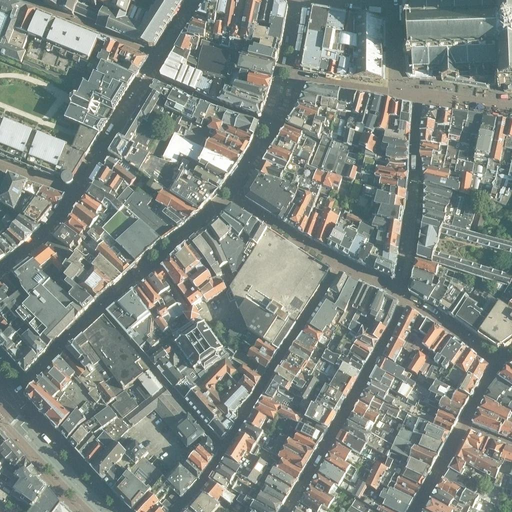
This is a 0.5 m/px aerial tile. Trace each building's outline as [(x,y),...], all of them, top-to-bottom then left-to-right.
[(23,52),(38,12),(2,0),(0,0),(0,56),(21,65),(26,53),(23,52)] [(45,0),(44,3),(61,10),(64,0),(45,0)] [(64,0),(61,10),(73,16),(74,12),(79,0),(64,0)] [(105,5),(93,0),(79,0),(74,12),(96,21),(96,20),(98,21),(105,5)] [(155,47),(185,0),(160,0),(155,9),(152,8),(150,13),(135,7),(137,4),(132,2),(127,16),(110,8),(110,7),(105,5),(98,21),(100,21),(98,25),(102,27),(101,27),(149,48),(155,47)] [(112,0),(110,7),(110,8),(127,16),(132,2),(132,0),(112,0)] [(206,6),(209,7),(207,19),(207,24),(205,33),(206,33),(205,40),(213,41),(214,36),(218,7),(219,7),(220,0),(208,0),(208,1),(205,5),(206,6)] [(220,0),(219,7),(218,7),(214,36),(216,36),(220,37),(223,38),(228,0),(220,0)] [(248,0),(228,0),(223,38),(222,47),(229,49),(231,42),(240,43),(240,40),(248,0)] [(248,0),(240,40),(241,40),(239,51),(242,52),(243,52),(242,54),(245,54),(249,53),(253,49),(255,36),(257,31),(258,24),(263,2),(252,0),(248,0)] [(403,21),(402,21),(402,25),(406,25),(406,28),(409,30),(410,30),(410,35),(409,35),(407,38),(407,40),(409,41),(410,42),(410,46),(407,49),(407,50),(408,50),(408,51),(403,52),(403,56),(406,56),(408,56),(407,59),(411,58),(412,70),(410,71),(411,73),(413,73),(413,75),(415,75),(415,73),(424,73),(424,75),(428,75),(428,73),(433,73),(433,79),(439,78),(439,79),(441,79),(441,81),(445,81),(445,79),(456,79),(459,79),(467,80),(485,83),(484,81),(488,81),(488,86),(498,86),(498,89),(501,89),(501,86),(504,86),(504,92),(505,92),(505,94),(511,94),(511,92),(511,87),(511,86),(511,85),(511,0),(494,0),(483,0),(482,0),(480,0),(480,1),(468,1),(468,0),(466,0),(466,1),(454,2),(454,0),(452,1),(452,2),(441,3),(441,1),(439,1),(438,3),(427,3),(427,1),(424,2),(424,3),(412,3),(411,2),(410,2),(410,4),(409,5),(410,18),(406,18),(406,21),(403,21)] [(263,2),(258,24),(257,31),(271,34),(272,30),(270,29),(271,27),(271,21),(274,3),(271,3),(270,3),(264,2),(263,2)] [(274,3),(271,21),(283,24),(284,23),(286,23),(286,22),(287,16),(287,15),(288,9),(288,7),(288,6),(286,5),(274,3)] [(197,15),(197,16),(207,19),(209,7),(206,6),(205,5),(204,6),(204,5),(204,6),(203,8),(202,8),(203,8),(199,13),(199,14),(198,15),(197,15)] [(315,9),(312,9),(312,12),(301,69),(303,70),(319,73),(320,72),(322,61),(330,62),(338,64),(339,57),(342,40),(347,15),(345,15),(344,14),(343,15),(338,14),(338,13),(336,13),(336,14),(331,13),(331,12),(329,11),(329,12),(328,12),(327,12),(322,11),(323,11),(321,10),(321,11),(315,10),(315,9)] [(38,13),(35,22),(30,35),(34,37),(23,65),(28,66),(30,68),(34,69),(37,70),(41,72),(44,73),(45,74),(49,75),(53,77),(56,78),(57,78),(61,80),(65,82),(70,69),(84,75),(99,37),(63,22),(55,19),(38,13)] [(353,17),(347,15),(342,40),(350,41),(350,40),(353,37),(354,16),(353,17)] [(197,16),(194,21),(207,24),(207,19),(197,16)] [(381,20),(354,16),(353,37),(350,40),(350,41),(342,40),(339,57),(350,59),(349,78),(350,78),(351,78),(353,78),(353,79),(355,79),(358,79),(361,79),(362,79),(362,80),(373,81),(373,80),(376,80),(377,81),(378,81),(379,80),(379,81),(380,81),(380,53),(380,48),(381,20)] [(194,21),(189,28),(205,33),(207,24),(194,21)] [(271,21),(271,27),(270,29),(272,30),(271,34),(271,36),(270,36),(269,42),(282,45),(286,23),(284,23),(283,24),(271,21)] [(189,28),(184,35),(182,38),(195,41),(196,40),(200,41),(200,39),(205,40),(206,33),(205,33),(189,28)] [(20,71),(0,62),(0,153),(61,178),(73,148),(67,145),(70,137),(45,127),(69,68),(35,54),(43,33),(37,31),(20,71)] [(257,31),(255,36),(253,49),(256,50),(260,51),(278,56),(282,45),(269,42),(270,36),(271,36),(271,34),(257,31)] [(101,38),(97,47),(99,48),(100,48),(101,47),(101,46),(102,47),(104,48),(107,42),(108,40),(101,38)] [(182,38),(176,49),(184,54),(185,52),(188,53),(189,53),(190,53),(191,50),(193,47),(198,49),(200,41),(196,40),(195,41),(182,38)] [(98,61),(103,63),(103,62),(108,64),(110,60),(111,56),(117,44),(108,40),(107,42),(104,48),(102,52),(103,53),(102,56),(100,56),(98,61)] [(237,72),(241,57),(242,52),(239,51),(222,48),(202,42),(200,54),(196,53),(197,52),(191,50),(190,53),(191,54),(187,63),(186,69),(196,73),(230,85),(233,71),(237,72)] [(111,56),(110,60),(114,63),(117,64),(121,58),(127,60),(125,64),(140,71),(148,58),(125,48),(117,44),(111,56)] [(176,49),(172,56),(187,63),(191,54),(190,53),(189,53),(188,53),(185,52),(184,54),(176,49)] [(243,57),(276,65),(278,56),(260,51),(256,50),(255,51),(254,54),(251,53),(249,53),(248,53),(246,54),(245,55),(243,54),(242,56),(243,57)] [(164,69),(160,76),(162,79),(171,83),(196,93),(202,79),(203,76),(186,69),(187,63),(172,56),(164,69)] [(408,56),(406,56),(405,57),(406,72),(405,72),(409,79),(433,80),(433,79),(433,73),(428,73),(428,75),(424,75),(424,73),(415,73),(415,75),(413,75),(413,73),(411,73),(410,71),(412,70),(411,58),(407,59),(408,56)] [(272,81),(276,65),(243,57),(241,57),(237,72),(242,73),(272,81)] [(338,64),(335,77),(336,77),(348,78),(348,79),(348,78),(349,78),(350,59),(339,57),(338,64)] [(95,75),(127,89),(136,77),(121,70),(115,68),(108,64),(103,62),(103,63),(103,64),(91,59),(86,72),(94,75),(95,75)] [(320,72),(320,73),(327,75),(330,62),(322,61),(320,72)] [(330,62),(327,75),(335,77),(338,64),(330,62)] [(140,71),(125,64),(122,66),(121,70),(136,77),(140,71)] [(228,92),(232,93),(231,96),(265,106),(269,93),(239,85),(242,73),(237,72),(233,71),(230,85),(229,86),(228,92)] [(242,73),(239,85),(269,93),(272,81),(242,73)] [(78,94),(114,112),(127,89),(95,75),(94,75),(90,85),(83,82),(78,94)] [(202,79),(196,93),(202,96),(210,78),(209,78),(207,82),(202,79)] [(210,78),(202,96),(209,98),(216,81),(210,78)] [(485,83),(467,80),(467,85),(488,89),(488,86),(488,81),(484,81),(485,83)] [(216,81),(209,98),(219,103),(223,93),(224,89),(221,88),(222,84),(216,81)] [(155,83),(150,91),(162,97),(169,101),(173,91),(155,83)] [(223,93),(219,103),(259,118),(261,117),(265,106),(231,96),(232,93),(228,92),(229,86),(226,85),(224,89),(223,93)] [(307,90),(303,96),(318,100),(329,102),(328,110),(326,122),(327,122),(333,124),(334,120),(338,104),(340,92),(310,88),(310,89),(307,90)] [(121,139),(130,144),(147,152),(158,134),(160,131),(158,129),(163,122),(166,116),(162,114),(165,109),(169,101),(162,97),(150,91),(147,96),(148,96),(143,104),(143,103),(140,108),(136,115),(135,115),(135,116),(131,124),(128,128),(121,139)] [(182,96),(173,91),(169,101),(165,109),(174,113),(182,96)] [(338,104),(334,120),(346,123),(344,129),(346,130),(348,123),(352,114),(354,107),(357,94),(340,92),(338,104)] [(107,124),(114,112),(78,94),(77,96),(73,97),(73,96),(70,102),(71,102),(72,106),(71,107),(107,124)] [(357,94),(354,107),(352,114),(358,116),(356,121),(350,120),(350,121),(346,130),(349,131),(350,128),(356,129),(357,125),(360,116),(366,96),(357,94)] [(191,100),(182,96),(174,113),(181,116),(183,117),(191,100)] [(303,96),(299,105),(316,111),(316,110),(317,105),(322,106),(322,109),(328,110),(329,102),(318,100),(303,96)] [(360,116),(357,125),(366,127),(369,117),(370,113),(374,98),(366,96),(360,116)] [(374,98),(370,113),(376,115),(375,119),(378,121),(380,121),(381,116),(385,100),(374,98)] [(191,100),(183,117),(181,116),(179,120),(176,119),(170,131),(175,133),(178,135),(184,136),(187,130),(189,131),(192,122),(194,120),(201,104),(202,103),(191,99),(191,100)] [(378,121),(375,131),(386,132),(388,133),(390,118),(392,101),(385,100),(381,116),(380,121),(378,121)] [(392,101),(390,118),(388,133),(394,134),(395,129),(396,124),(400,124),(400,120),(402,104),(392,101)] [(201,104),(194,120),(192,124),(202,128),(205,122),(211,107),(210,107),(207,106),(206,107),(205,106),(205,105),(201,104)] [(400,120),(400,124),(400,125),(410,127),(412,106),(402,104),(400,120)] [(299,105),(294,114),(309,120),(315,122),(315,123),(323,126),(325,127),(327,122),(319,120),(318,120),(320,112),(316,110),(316,111),(299,105)] [(65,121),(81,127),(100,135),(107,124),(71,107),(65,121)] [(211,107),(205,122),(210,124),(212,120),(214,121),(254,137),(259,124),(239,118),(211,107)] [(424,108),(422,122),(436,124),(435,125),(438,126),(440,111),(424,108)] [(174,113),(165,109),(162,114),(166,116),(170,118),(165,129),(170,131),(176,119),(179,120),(181,116),(174,113)] [(440,111),(438,126),(438,127),(445,128),(450,129),(453,113),(440,111)] [(448,141),(449,142),(448,148),(447,153),(445,163),(457,165),(457,161),(461,145),(459,144),(462,133),(464,124),(467,124),(468,115),(453,113),(450,129),(448,141)] [(294,114),(291,120),(294,121),(306,126),(309,120),(294,114)] [(466,126),(464,135),(463,138),(461,145),(457,161),(473,165),(474,161),(479,138),(480,134),(483,118),(468,115),(467,124),(466,126)] [(375,119),(369,117),(366,127),(365,128),(363,134),(372,138),(375,131),(378,121),(375,119)] [(480,134),(479,138),(474,161),(473,165),(469,195),(480,199),(490,157),(498,120),(483,118),(480,134)] [(291,120),(287,126),(306,134),(311,136),(312,132),(305,129),(306,126),(294,121),(291,120)] [(490,157),(489,161),(480,199),(489,202),(493,188),(504,191),(506,181),(496,179),(500,164),(503,149),(508,122),(498,120),(490,157)] [(214,121),(209,130),(249,146),(254,137),(214,121)] [(323,126),(322,128),(331,132),(333,124),(327,122),(325,127),(323,126)] [(422,122),(421,132),(432,134),(434,134),(435,125),(436,124),(422,122)] [(511,123),(508,122),(503,149),(511,151),(511,123)] [(312,132),(311,136),(319,140),(322,128),(323,126),(315,123),(312,132)] [(192,124),(189,131),(244,156),(249,146),(209,130),(202,128),(192,124)] [(400,124),(396,124),(395,129),(399,130),(398,133),(409,135),(410,128),(410,127),(400,125),(400,124)] [(279,138),(297,146),(303,148),(302,153),(311,157),(316,144),(303,139),(305,136),(306,134),(287,126),(285,128),(284,130),(279,138)] [(54,140),(42,170),(47,172),(46,174),(55,178),(55,177),(61,179),(61,178),(63,178),(63,176),(66,177),(65,178),(64,179),(64,180),(64,182),(64,183),(65,185),(67,186),(70,185),(72,184),(73,182),(73,181),(72,179),(73,179),(87,156),(99,136),(100,135),(81,127),(79,134),(73,148),(54,140)] [(432,139),(431,144),(438,145),(438,146),(448,148),(449,142),(448,141),(450,129),(445,128),(444,132),(437,131),(436,140),(432,139)] [(191,140),(190,141),(205,150),(237,166),(244,156),(189,131),(187,130),(184,136),(191,140)] [(346,130),(343,145),(352,148),(352,147),(355,134),(355,132),(346,130)] [(384,140),(385,140),(395,142),(409,145),(410,136),(410,135),(409,135),(398,133),(398,134),(399,135),(398,137),(394,136),(394,134),(388,133),(386,132),(384,140)] [(421,132),(421,143),(431,144),(432,139),(432,134),(421,132)] [(176,165),(181,154),(202,164),(202,163),(229,178),(237,166),(205,150),(190,141),(191,140),(184,136),(178,135),(175,133),(162,161),(176,165)] [(355,134),(352,147),(358,148),(359,145),(362,136),(355,134)] [(372,138),(363,134),(360,145),(367,148),(366,152),(375,156),(378,149),(380,142),(378,141),(372,138)] [(323,136),(321,141),(311,165),(322,169),(333,140),(330,139),(323,136)] [(277,142),(273,147),(293,156),(293,157),(308,163),(311,157),(302,153),(295,150),(297,146),(279,138),(277,142)] [(409,156),(409,145),(395,142),(385,140),(384,140),(379,138),(378,141),(380,142),(378,149),(383,152),(393,154),(409,156)] [(138,149),(121,139),(120,141),(112,154),(126,162),(134,150),(137,151),(138,149)] [(333,140),(322,169),(330,172),(332,172),(341,144),(341,142),(333,140)] [(421,143),(421,150),(433,152),(439,154),(439,151),(447,153),(448,148),(438,146),(438,145),(431,144),(421,143)] [(352,148),(343,145),(341,144),(332,172),(336,173),(336,174),(339,175),(345,178),(350,166),(344,163),(349,150),(351,150),(352,148)] [(273,147),(268,155),(305,171),(306,167),(307,167),(308,163),(293,157),(293,156),(273,147)] [(129,164),(140,172),(142,174),(150,180),(152,182),(164,191),(171,195),(185,171),(176,165),(162,161),(153,158),(149,156),(138,149),(137,151),(134,150),(126,162),(129,164)] [(395,163),(409,163),(409,156),(393,154),(383,152),(378,149),(375,156),(392,162),(395,163)] [(511,161),(511,151),(503,149),(500,164),(496,179),(506,181),(504,191),(511,193),(511,178),(509,178),(511,161)] [(433,152),(421,150),(420,157),(421,159),(422,160),(432,161),(432,165),(444,168),(445,163),(447,153),(439,151),(439,154),(433,152)] [(377,168),(386,170),(394,172),(408,172),(409,163),(395,163),(392,162),(375,156),(366,152),(363,151),(362,156),(366,157),(376,160),(375,162),(379,163),(377,168)] [(186,173),(194,178),(202,182),(219,192),(225,184),(199,170),(200,168),(202,164),(181,154),(176,165),(187,172),(186,173)] [(268,155),(263,163),(284,172),(313,183),(317,172),(306,167),(305,171),(268,155)] [(111,156),(104,169),(112,174),(116,177),(122,181),(130,188),(137,180),(121,168),(123,165),(120,163),(120,162),(111,156)] [(361,174),(364,175),(372,177),(375,178),(377,169),(374,168),(375,162),(376,160),(366,157),(365,157),(363,167),(358,166),(357,168),(358,169),(357,173),(361,174)] [(432,161),(422,160),(423,168),(443,171),(455,173),(457,165),(445,163),(444,168),(432,165),(432,161)] [(457,161),(455,173),(462,174),(461,180),(459,193),(469,195),(473,165),(457,161)] [(202,164),(200,168),(199,170),(225,184),(229,178),(202,163),(202,164)] [(263,163),(257,174),(266,178),(275,181),(286,185),(308,194),(308,195),(317,199),(319,192),(329,196),(331,191),(313,183),(284,172),(263,163)] [(350,166),(345,178),(354,181),(357,173),(358,169),(350,166)] [(375,178),(388,180),(398,182),(407,183),(408,174),(408,172),(394,172),(386,170),(377,168),(377,169),(375,178)] [(462,174),(455,173),(443,171),(423,168),(424,177),(448,182),(455,183),(456,180),(449,179),(450,176),(455,177),(454,180),(456,180),(461,180),(462,174)] [(104,169),(96,181),(105,186),(108,189),(113,192),(116,194),(121,187),(123,189),(123,191),(125,193),(130,188),(122,181),(116,177),(112,174),(104,169)] [(185,171),(171,195),(200,213),(219,192),(202,182),(194,178),(186,173),(187,172),(185,171)] [(328,175),(317,172),(313,183),(324,187),(328,175)] [(257,174),(246,192),(247,200),(283,223),(292,207),(295,202),(299,192),(286,187),(286,185),(275,181),(274,183),(265,180),(266,178),(257,174)] [(0,202),(11,210),(18,213),(23,205),(21,203),(26,194),(23,192),(27,184),(28,182),(20,179),(16,177),(16,178),(9,175),(8,176),(6,180),(0,193),(0,202)] [(343,180),(328,175),(324,187),(333,191),(334,189),(339,191),(343,180)] [(374,185),(374,186),(380,188),(398,191),(407,192),(407,183),(398,182),(388,180),(375,178),(372,177),(364,175),(363,179),(375,182),(374,185)] [(448,182),(424,177),(424,184),(430,186),(459,193),(461,180),(456,180),(455,183),(448,182)] [(96,182),(92,188),(109,198),(110,198),(113,192),(108,189),(105,186),(96,181),(96,182)] [(363,183),(356,181),(351,198),(357,200),(363,183)] [(26,194),(34,198),(36,199),(53,208),(55,210),(64,195),(28,182),(23,192),(26,194)] [(149,187),(161,196),(156,203),(168,210),(169,209),(189,222),(200,213),(171,195),(164,191),(152,182),(149,187)] [(378,195),(382,196),(392,199),(395,199),(395,200),(405,201),(406,192),(407,192),(398,191),(380,188),(374,186),(374,185),(366,182),(365,188),(363,196),(372,198),(377,200),(378,195)] [(133,186),(129,189),(135,195),(139,191),(133,186)] [(453,194),(424,186),(424,189),(425,189),(425,199),(424,199),(424,202),(447,208),(445,215),(472,223),(478,201),(453,194)] [(87,196),(86,196),(103,208),(106,202),(113,207),(120,214),(120,215),(125,210),(117,203),(116,202),(110,198),(109,198),(92,188),(87,196)] [(493,188),(489,202),(506,209),(511,196),(511,193),(504,191),(493,188)] [(117,203),(125,210),(130,214),(130,213),(141,223),(162,242),(175,232),(158,218),(158,217),(148,208),(153,202),(148,198),(147,198),(139,191),(135,195),(135,194),(129,189),(121,198),(116,194),(113,192),(110,198),(116,202),(117,203)] [(292,207),(283,223),(289,227),(291,224),(291,223),(298,211),(299,211),(299,210),(300,207),(301,205),(305,195),(299,192),(295,202),(292,207)] [(45,218),(53,208),(34,198),(26,194),(21,203),(23,205),(18,213),(21,215),(28,205),(45,218)] [(291,224),(289,227),(297,231),(298,228),(299,228),(308,210),(313,198),(306,195),(302,205),(301,205),(300,207),(304,209),(302,213),(299,211),(298,211),(291,223),(291,224)] [(375,208),(376,206),(379,207),(379,206),(389,210),(390,209),(404,210),(405,201),(395,200),(395,199),(392,199),(382,196),(378,195),(377,200),(372,198),(370,206),(375,208)] [(80,206),(99,220),(99,219),(99,220),(103,222),(107,217),(100,213),(103,208),(86,196),(86,197),(81,205),(80,204),(79,205),(80,206)] [(320,199),(316,209),(323,212),(327,200),(321,198),(320,199)] [(321,218),(314,240),(328,248),(331,240),(334,234),(339,218),(346,221),(348,212),(341,211),(340,214),(332,210),(335,202),(328,199),(323,212),(320,218),(321,218)] [(148,208),(158,217),(158,218),(175,232),(189,222),(169,209),(168,210),(156,203),(153,201),(153,202),(148,208)] [(424,202),(424,209),(445,215),(447,208),(424,202)] [(479,202),(471,228),(481,231),(489,205),(479,202)] [(38,226),(45,218),(28,205),(21,215),(38,226)] [(72,215),(72,216),(88,229),(92,233),(100,240),(106,234),(103,232),(99,227),(102,223),(99,220),(80,206),(76,211),(72,215)] [(372,216),(375,217),(375,218),(376,218),(388,222),(387,223),(401,225),(404,211),(404,210),(390,209),(389,210),(379,206),(379,207),(376,206),(375,208),(372,216)] [(246,216),(232,207),(219,220),(232,234),(240,241),(247,248),(251,240),(243,234),(246,230),(240,226),(246,216)] [(424,210),(423,220),(443,225),(469,232),(472,223),(445,215),(424,209),(424,210)] [(7,216),(16,223),(32,236),(40,228),(38,226),(21,215),(18,213),(11,210),(7,216)] [(120,214),(103,232),(106,234),(117,245),(129,234),(141,223),(130,213),(130,214),(125,210),(120,215),(120,214)] [(298,228),(297,231),(304,236),(307,228),(312,215),(313,212),(308,210),(299,228),(298,228)] [(348,214),(346,221),(353,224),(353,226),(359,229),(361,224),(362,224),(363,221),(348,214)] [(307,228),(304,236),(314,240),(321,218),(320,218),(312,215),(307,228)] [(10,230),(11,231),(24,243),(32,236),(16,223),(7,216),(2,222),(0,221),(0,232),(7,227),(10,230)] [(67,223),(64,226),(80,238),(84,242),(85,242),(92,233),(88,229),(72,216),(67,223)] [(253,220),(246,216),(240,226),(246,230),(253,220)] [(376,218),(372,227),(372,228),(377,229),(377,231),(380,232),(379,234),(386,236),(386,235),(398,238),(400,238),(402,225),(401,225),(387,223),(388,222),(376,218)] [(331,240),(328,248),(339,254),(346,240),(343,238),(347,232),(346,231),(349,228),(352,227),(353,226),(353,224),(346,221),(341,219),(337,230),(335,234),(335,233),(334,234),(331,240)] [(209,229),(222,248),(221,248),(228,262),(228,264),(232,275),(235,273),(239,267),(235,264),(247,248),(240,241),(232,234),(219,220),(218,221),(209,229)] [(260,225),(253,220),(246,230),(243,234),(251,240),(260,225)] [(417,258),(417,259),(432,263),(435,252),(437,247),(437,248),(439,241),(438,241),(443,225),(423,220),(420,235),(420,236),(420,242),(419,242),(419,243),(417,257),(417,258)] [(141,223),(129,234),(149,253),(162,242),(141,223)] [(364,248),(356,263),(366,268),(374,250),(377,243),(379,234),(375,233),(376,231),(374,230),(368,227),(362,224),(361,224),(359,229),(356,236),(359,237),(363,240),(360,244),(365,247),(364,248)] [(268,230),(260,225),(251,240),(247,248),(235,264),(239,267),(235,273),(239,275),(254,252),(268,230)] [(464,231),(444,225),(441,234),(461,240),(464,231)] [(62,228),(53,238),(71,251),(76,245),(79,247),(83,243),(62,228)] [(209,229),(198,236),(213,254),(212,255),(214,257),(213,257),(217,262),(219,269),(228,264),(228,262),(221,248),(222,248),(209,229)] [(239,275),(230,289),(239,310),(247,330),(260,339),(264,341),(278,350),(285,341),(290,333),(331,271),(268,230),(254,252),(239,275)] [(11,231),(6,236),(18,248),(22,245),(23,245),(23,244),(24,243),(11,231)] [(469,232),(464,231),(461,240),(482,246),(485,237),(469,232)] [(346,240),(339,254),(348,259),(359,237),(356,236),(347,232),(343,238),(346,240)] [(123,278),(137,265),(117,245),(106,234),(100,240),(92,233),(85,242),(84,242),(83,243),(84,244),(100,257),(123,278)] [(149,253),(129,234),(117,245),(137,265),(149,253)] [(379,234),(377,243),(384,245),(387,246),(388,236),(386,236),(379,234)] [(5,235),(1,239),(13,252),(18,248),(6,236),(5,235)] [(384,245),(384,247),(398,250),(398,249),(398,246),(399,246),(399,245),(398,245),(399,243),(399,242),(399,239),(400,239),(400,238),(398,238),(386,235),(386,236),(388,236),(387,246),(384,245)] [(198,236),(191,242),(212,271),(217,279),(222,277),(219,269),(217,262),(213,257),(214,257),(212,255),(213,254),(198,236)] [(0,251),(6,258),(13,252),(1,239),(0,237),(0,251)] [(359,237),(348,259),(356,263),(364,248),(365,247),(360,244),(363,240),(359,237)] [(506,243),(485,237),(482,246),(503,252),(506,243)] [(53,238),(45,248),(56,257),(58,255),(69,264),(77,255),(71,251),(53,238)] [(191,242),(186,247),(200,265),(202,268),(205,271),(212,279),(212,280),(214,285),(222,282),(225,287),(226,286),(225,283),(222,277),(217,279),(212,271),(191,242)] [(511,244),(506,243),(503,252),(511,254),(511,244)] [(84,244),(75,253),(95,269),(114,285),(123,278),(100,257),(84,244)] [(383,253),(383,254),(397,258),(398,250),(384,247),(380,245),(378,250),(383,253)] [(186,247),(172,259),(187,278),(190,282),(193,280),(205,271),(202,268),(200,265),(186,247)] [(45,248),(31,259),(44,272),(53,265),(50,262),(56,257),(45,248)] [(374,250),(366,268),(374,272),(375,272),(380,261),(380,260),(380,259),(375,257),(378,252),(374,250)] [(380,261),(382,262),(396,268),(397,258),(383,254),(378,252),(375,257),(380,259),(380,260),(380,261)] [(451,269),(455,259),(435,252),(432,263),(451,269)] [(78,289),(87,279),(69,264),(58,255),(56,257),(50,262),(53,265),(61,273),(65,277),(78,289)] [(77,255),(69,264),(87,279),(95,269),(77,255)] [(12,273),(11,273),(22,285),(22,286),(24,292),(30,300),(42,290),(44,292),(52,283),(42,273),(44,272),(31,259),(12,273)] [(172,259),(163,268),(192,308),(195,307),(198,312),(202,309),(198,304),(203,300),(198,291),(196,290),(190,282),(187,278),(172,259)] [(463,273),(467,262),(455,259),(451,269),(463,273)] [(380,261),(375,272),(391,280),(394,278),(396,268),(382,262),(380,261)] [(416,261),(414,270),(436,277),(441,279),(445,269),(439,267),(416,261)] [(483,279),(488,269),(467,262),(463,273),(483,279)] [(44,272),(42,273),(52,283),(44,292),(42,290),(30,300),(24,292),(22,286),(21,287),(12,294),(11,296),(13,298),(10,302),(0,309),(0,318),(1,320),(2,320),(10,313),(14,317),(17,321),(19,319),(26,326),(27,325),(34,332),(32,333),(40,341),(57,324),(76,305),(70,299),(75,293),(61,282),(65,277),(61,273),(53,265),(44,272)] [(158,273),(156,275),(169,291),(169,292),(178,305),(177,305),(183,314),(185,316),(191,325),(201,318),(198,312),(195,307),(192,308),(163,268),(162,269),(158,273)] [(95,269),(87,279),(104,294),(114,285),(95,269)] [(511,280),(511,276),(488,269),(483,279),(504,286),(502,289),(506,291),(511,280)] [(414,270),(411,281),(432,288),(432,287),(436,277),(414,270)] [(205,271),(193,280),(190,282),(196,290),(198,291),(212,280),(212,279),(205,271)] [(10,274),(0,281),(2,284),(12,294),(21,287),(21,286),(12,277),(10,274)] [(155,275),(147,281),(165,307),(167,311),(169,315),(175,324),(185,316),(183,314),(177,305),(178,305),(169,292),(169,291),(156,275),(155,275)] [(339,302),(350,280),(340,275),(328,295),(339,302)] [(65,277),(61,282),(75,293),(70,299),(76,305),(84,313),(86,312),(95,303),(78,289),(65,277)] [(87,279),(78,289),(95,303),(104,294),(87,279)] [(448,294),(438,309),(448,315),(462,295),(460,294),(463,290),(460,289),(461,284),(465,285),(466,284),(454,279),(451,285),(448,293),(448,294)] [(214,285),(212,280),(198,291),(203,300),(206,303),(226,290),(224,287),(225,287),(222,282),(214,285)] [(324,301),(313,317),(331,329),(339,315),(336,314),(338,310),(345,315),(359,284),(350,280),(339,302),(335,308),(324,301)] [(437,288),(428,303),(438,309),(448,294),(448,293),(451,285),(441,280),(437,288)] [(147,281),(140,286),(141,287),(157,312),(165,307),(147,281)] [(409,290),(410,293),(428,303),(437,288),(432,287),(432,288),(411,281),(409,290)] [(368,289),(359,284),(345,315),(339,325),(340,326),(348,330),(358,309),(368,289)] [(462,295),(448,315),(456,320),(468,302),(469,300),(468,299),(470,296),(471,296),(475,290),(476,289),(462,284),(460,289),(463,290),(460,294),(462,295)] [(485,284),(481,291),(511,312),(511,299),(510,298),(503,294),(485,284)] [(141,287),(133,292),(155,322),(155,321),(161,317),(157,312),(141,287)] [(368,289),(358,309),(348,330),(357,336),(362,328),(370,332),(375,323),(376,321),(371,319),(368,317),(370,313),(369,313),(377,293),(368,289)] [(0,309),(10,302),(6,297),(9,294),(6,290),(0,294),(0,309)] [(489,319),(478,336),(498,350),(499,348),(503,348),(504,350),(511,344),(511,312),(481,291),(477,291),(475,290),(471,296),(470,296),(468,299),(469,300),(468,302),(476,306),(477,307),(476,309),(482,314),(489,319)] [(133,292),(109,314),(129,336),(132,339),(145,354),(155,347),(172,334),(169,329),(164,333),(155,322),(133,292)] [(369,313),(370,313),(373,315),(371,319),(376,321),(377,321),(379,317),(387,297),(386,296),(377,293),(369,313)] [(339,302),(328,295),(324,301),(335,308),(339,302)] [(376,321),(375,323),(386,329),(391,320),(397,305),(395,301),(387,297),(379,317),(377,321),(376,321)] [(476,306),(468,302),(456,320),(463,325),(476,306)] [(76,305),(65,316),(74,324),(84,313),(76,305)] [(476,306),(463,325),(471,331),(482,314),(476,309),(477,307),(476,306)] [(165,307),(157,312),(161,317),(162,320),(163,319),(170,329),(169,329),(172,334),(179,330),(175,324),(169,315),(167,311),(165,307)] [(407,308),(393,339),(405,345),(406,343),(411,332),(420,316),(407,308)] [(489,319),(482,314),(471,331),(478,336),(489,319)] [(65,316),(57,324),(66,332),(74,324),(65,316)] [(420,316),(411,332),(406,343),(413,347),(417,339),(419,337),(420,334),(427,322),(420,316)] [(2,320),(1,320),(0,321),(0,335),(9,327),(17,321),(14,317),(6,324),(2,320)] [(97,324),(83,336),(125,391),(127,389),(149,371),(137,356),(107,320),(104,317),(97,324)] [(161,317),(155,321),(155,322),(164,333),(169,329),(170,329),(163,319),(162,320),(161,317)] [(313,317),(308,326),(323,335),(327,328),(330,330),(331,329),(313,317)] [(201,318),(191,325),(174,336),(175,338),(170,342),(171,343),(176,350),(184,361),(189,367),(191,366),(195,371),(201,367),(205,372),(222,360),(221,359),(227,355),(230,359),(237,352),(229,346),(223,349),(217,341),(201,318)] [(9,327),(22,341),(22,342),(29,349),(39,360),(49,350),(40,341),(32,333),(34,332),(27,325),(26,326),(19,319),(17,321),(9,327)] [(219,321),(209,328),(212,332),(222,325),(219,321)] [(420,334),(427,339),(435,327),(427,322),(420,334)] [(379,340),(386,329),(375,323),(370,332),(369,334),(379,340)] [(40,341),(49,350),(66,332),(57,324),(40,341)] [(303,333),(318,343),(327,348),(331,341),(327,338),(325,341),(322,339),(324,335),(323,335),(308,326),(303,333)] [(374,350),(379,340),(369,334),(370,332),(362,328),(357,336),(348,330),(340,326),(336,331),(334,333),(343,339),(346,334),(374,350)] [(0,335),(0,346),(8,355),(22,342),(22,341),(9,327),(0,335)] [(435,327),(427,339),(424,344),(422,347),(426,349),(430,352),(444,333),(435,327)] [(303,333),(296,342),(313,352),(314,353),(316,349),(325,354),(326,351),(327,349),(318,343),(303,333)] [(370,356),(354,347),(350,345),(350,343),(344,339),(343,339),(334,333),(333,334),(331,341),(327,348),(328,349),(326,352),(333,356),(341,358),(342,356),(347,359),(350,354),(350,353),(355,356),(367,362),(370,356)] [(444,333),(430,352),(430,353),(426,358),(429,360),(428,361),(434,365),(451,338),(444,333)] [(350,345),(354,347),(370,356),(374,350),(346,334),(343,339),(344,339),(350,343),(350,345)] [(83,336),(75,344),(93,368),(106,384),(117,399),(116,400),(117,402),(112,406),(123,419),(125,418),(138,407),(131,398),(133,396),(127,389),(125,391),(83,336)] [(246,338),(244,343),(254,349),(272,360),(278,350),(264,341),(260,339),(256,345),(246,338)] [(467,351),(451,338),(434,365),(426,379),(425,379),(424,381),(433,388),(436,383),(442,386),(446,381),(455,368),(467,351)] [(390,345),(383,358),(384,359),(395,365),(399,357),(403,350),(405,345),(393,339),(390,345)] [(405,345),(403,350),(399,357),(407,361),(411,355),(413,352),(418,356),(419,353),(422,355),(426,349),(422,347),(424,344),(417,339),(413,347),(406,343),(405,345)] [(8,355),(15,363),(29,349),(22,342),(8,355)] [(296,342),(292,348),(305,356),(305,357),(310,360),(314,353),(313,352),(296,342)] [(171,343),(163,350),(168,356),(176,350),(171,343)] [(241,346),(251,353),(247,358),(260,366),(266,370),(272,360),(254,349),(244,343),(241,346)] [(75,344),(67,352),(87,373),(88,372),(92,376),(96,372),(94,370),(93,368),(75,344)] [(292,348),(289,353),(308,364),(308,363),(310,360),(305,357),(305,356),(292,348)] [(15,363),(26,374),(39,360),(29,349),(15,363)] [(163,350),(149,359),(156,366),(166,358),(168,357),(168,356),(163,350)] [(168,357),(166,358),(175,369),(184,361),(176,350),(168,356),(168,357)] [(467,351),(455,368),(446,381),(458,388),(462,381),(463,381),(465,377),(466,376),(468,373),(477,358),(467,351)] [(67,352),(61,359),(79,381),(90,394),(96,390),(104,382),(96,372),(92,376),(88,372),(87,373),(67,352)] [(326,352),(322,360),(334,367),(336,368),(338,363),(339,361),(341,358),(333,356),(326,352)] [(289,353),(284,361),(310,377),(315,370),(317,367),(308,363),(308,364),(289,353)] [(367,362),(355,356),(350,353),(347,359),(351,361),(363,368),(367,362)] [(419,353),(418,356),(408,371),(417,377),(418,375),(428,361),(429,360),(426,358),(422,355),(419,353)] [(191,366),(189,367),(180,374),(185,380),(188,377),(197,388),(198,388),(224,414),(227,417),(226,418),(228,420),(229,420),(233,424),(237,419),(237,418),(238,418),(238,417),(237,417),(237,413),(237,412),(238,412),(237,411),(237,410),(251,396),(238,385),(231,378),(229,378),(229,382),(233,387),(223,398),(216,392),(227,374),(230,377),(237,372),(227,361),(230,359),(227,355),(221,359),(222,360),(205,372),(201,367),(195,371),(191,366)] [(180,374),(175,369),(166,358),(156,366),(175,389),(185,380),(180,374)] [(477,358),(468,373),(466,376),(465,377),(467,379),(469,376),(479,382),(487,368),(486,365),(477,358)] [(61,359),(54,366),(74,386),(79,381),(61,359)] [(237,372),(238,371),(245,377),(245,376),(256,387),(261,378),(256,375),(256,374),(255,374),(243,365),(239,370),(234,366),(237,363),(230,359),(227,361),(237,372)] [(350,390),(355,382),(339,373),(338,373),(333,370),(334,367),(322,360),(317,367),(315,370),(350,390)] [(343,364),(348,367),(360,374),(363,368),(351,361),(351,363),(346,360),(343,364)] [(382,360),(377,369),(387,375),(414,390),(416,386),(402,378),(405,373),(388,363),(382,360)] [(184,361),(175,369),(180,374),(189,367),(184,361)] [(284,361),(279,368),(288,374),(296,380),(306,385),(310,377),(284,361)] [(338,373),(339,373),(355,382),(360,374),(348,367),(343,364),(339,361),(338,363),(336,368),(334,367),(333,370),(338,373)] [(428,361),(418,375),(425,379),(426,379),(434,365),(428,361)] [(54,366),(44,376),(62,394),(78,409),(80,410),(87,403),(92,409),(101,400),(102,400),(97,394),(98,393),(96,390),(90,394),(79,381),(74,386),(54,366)] [(260,366),(255,374),(256,374),(256,375),(261,378),(263,376),(262,376),(264,372),(265,372),(266,370),(260,366)] [(499,378),(498,379),(499,378),(511,387),(511,369),(510,368),(508,367),(499,378)] [(279,368),(275,375),(292,386),(294,384),(298,386),(297,388),(302,391),(306,385),(296,380),(288,374),(279,368)] [(377,369),(371,381),(381,386),(390,391),(406,400),(407,400),(413,403),(418,405),(420,402),(423,403),(426,398),(417,392),(419,388),(416,386),(414,390),(387,375),(377,369)] [(346,398),(350,390),(315,370),(310,377),(319,382),(326,386),(346,398)] [(157,379),(151,372),(142,380),(144,384),(150,379),(152,383),(157,379)] [(12,383),(17,378),(14,375),(9,380),(12,383)] [(231,378),(238,385),(251,396),(256,387),(245,376),(245,377),(241,381),(234,375),(231,378)] [(275,375),(271,382),(289,393),(293,386),(292,386),(275,375)] [(44,376),(35,386),(71,417),(78,409),(62,394),(44,376)] [(462,381),(458,388),(459,389),(457,392),(468,397),(470,398),(471,397),(470,397),(473,392),(474,392),(478,383),(479,383),(479,382),(469,376),(467,379),(465,377),(463,381),(462,381)] [(185,380),(175,389),(184,399),(197,389),(197,388),(188,377),(185,380)] [(302,391),(298,398),(303,401),(307,402),(319,382),(310,377),(306,385),(302,391)] [(511,402),(511,387),(499,378),(498,379),(489,391),(511,403),(511,402)] [(142,385),(137,390),(145,401),(146,401),(151,397),(152,398),(159,392),(158,391),(164,386),(157,379),(152,383),(150,379),(144,384),(143,384),(142,385)] [(371,381),(364,393),(375,398),(385,403),(408,415),(411,416),(412,414),(410,413),(412,407),(403,402),(388,394),(390,391),(381,386),(371,381)] [(271,382),(262,397),(272,402),(291,411),(295,404),(300,407),(303,401),(298,398),(294,396),(289,393),(271,382)] [(315,406),(321,396),(341,407),(346,398),(326,386),(319,382),(307,402),(312,404),(315,406)] [(105,383),(97,389),(103,397),(105,396),(107,399),(105,400),(109,405),(117,399),(105,383)] [(436,383),(433,388),(429,394),(464,409),(469,400),(456,394),(454,392),(442,386),(436,383)] [(35,386),(28,394),(28,399),(43,415),(59,432),(60,430),(71,417),(35,386)] [(138,407),(125,418),(133,428),(155,410),(170,428),(173,425),(175,426),(187,416),(171,397),(171,396),(164,386),(158,391),(159,392),(152,398),(151,397),(146,401),(145,401),(138,406),(139,407),(138,407)] [(184,399),(184,400),(208,427),(209,427),(224,414),(198,388),(197,388),(197,389),(184,399)] [(484,399),(508,410),(511,412),(511,402),(511,403),(489,391),(484,399)] [(360,401),(358,402),(370,409),(370,407),(375,398),(364,393),(363,396),(362,396),(362,397),(360,400),(360,401)] [(464,409),(429,394),(424,403),(458,419),(464,409)] [(321,396),(315,406),(322,410),(323,409),(330,412),(336,416),(341,407),(321,396)] [(262,397),(254,410),(274,420),(277,413),(296,422),(298,419),(300,419),(301,417),(302,416),(297,414),(291,411),(272,402),(262,397)] [(375,398),(370,407),(380,412),(380,411),(385,403),(375,398)] [(411,416),(433,427),(450,434),(451,434),(451,433),(454,427),(455,426),(421,411),(422,409),(413,404),(413,403),(404,399),(403,402),(412,407),(410,413),(412,414),(411,416)] [(484,399),(479,411),(500,419),(500,420),(505,422),(507,423),(507,422),(511,423),(511,412),(508,410),(484,399)] [(62,432),(61,433),(68,442),(70,440),(81,426),(106,406),(101,400),(92,409),(87,403),(80,410),(78,412),(62,432)] [(301,417),(303,418),(318,425),(321,426),(327,430),(336,416),(330,412),(323,409),(322,410),(315,406),(312,404),(307,402),(303,401),(300,407),(299,408),(300,409),(297,414),(301,416),(302,416),(301,417)] [(358,403),(353,414),(364,420),(368,411),(370,409),(358,402),(358,403)] [(422,409),(421,411),(455,426),(458,419),(424,403),(423,403),(420,402),(418,405),(413,403),(413,404),(422,409)] [(385,403),(380,411),(396,419),(397,418),(404,422),(408,415),(385,403)] [(84,427),(70,444),(76,451),(91,435),(93,433),(95,435),(118,419),(109,409),(84,427)] [(253,411),(246,423),(260,431),(267,419),(253,411)] [(368,411),(364,420),(370,423),(374,425),(371,434),(377,438),(382,440),(383,436),(382,435),(384,430),(398,437),(401,431),(402,427),(385,417),(383,419),(379,417),(368,411)] [(479,411),(473,425),(499,435),(502,428),(505,422),(500,420),(500,419),(479,411)] [(224,414),(209,427),(221,441),(229,433),(234,425),(233,424),(229,420),(228,420),(226,418),(227,417),(224,414)] [(353,414),(348,422),(368,433),(370,429),(371,430),(374,425),(370,423),(364,420),(353,414)] [(175,426),(171,430),(187,449),(205,435),(188,415),(187,416),(175,426)] [(423,438),(424,437),(444,446),(450,434),(433,427),(411,416),(408,415),(404,422),(402,427),(401,431),(423,438)] [(306,425),(305,427),(323,436),(327,430),(321,426),(318,425),(303,418),(301,422),(306,425)] [(91,435),(76,451),(93,468),(106,451),(115,443),(126,433),(127,433),(133,428),(130,424),(126,427),(118,419),(95,435),(93,433),(91,435)] [(293,422),(289,429),(291,430),(319,444),(323,436),(305,427),(300,425),(298,424),(293,422)] [(348,423),(342,432),(366,446),(372,449),(386,456),(391,447),(381,441),(377,439),(377,438),(371,434),(368,433),(348,422),(347,423),(348,423)] [(502,428),(499,435),(509,439),(511,432),(511,423),(507,422),(507,423),(505,422),(502,428)] [(246,423),(240,434),(257,444),(262,447),(268,439),(269,435),(264,433),(260,431),(246,423)] [(0,451),(11,442),(1,431),(0,430),(0,451)] [(286,438),(289,440),(314,453),(319,444),(291,430),(286,438)] [(419,447),(423,438),(401,431),(398,437),(384,430),(382,435),(383,436),(382,440),(381,441),(391,447),(390,450),(391,451),(390,453),(391,454),(388,461),(385,467),(390,470),(389,471),(400,477),(404,470),(406,471),(411,460),(408,459),(415,445),(419,447)] [(342,432),(336,442),(352,452),(360,457),(361,456),(373,462),(375,458),(369,455),(372,449),(366,446),(342,432)] [(470,433),(464,444),(479,452),(485,438),(475,434),(474,434),(470,432),(469,433),(470,433)] [(126,433),(119,440),(122,444),(129,437),(126,433)] [(257,444),(240,434),(235,442),(252,452),(257,444)] [(198,446),(199,446),(200,448),(201,448),(213,459),(218,451),(208,438),(205,435),(200,439),(203,442),(198,446)] [(281,435),(271,453),(273,455),(282,460),(303,471),(314,453),(289,440),(286,438),(281,435)] [(444,446),(424,437),(423,438),(419,447),(438,456),(440,452),(443,446),(444,446)] [(485,438),(479,452),(486,457),(488,451),(492,441),(485,438)] [(118,465),(104,481),(113,490),(128,474),(139,464),(144,459),(149,453),(136,442),(132,440),(128,444),(131,448),(127,454),(118,465)] [(488,451),(486,457),(491,460),(489,464),(500,470),(504,462),(500,460),(502,456),(506,447),(492,441),(488,451)] [(0,451),(0,467),(12,475),(18,468),(25,459),(11,442),(0,451)] [(235,442),(226,457),(245,468),(252,455),(254,453),(252,452),(235,442)] [(336,442),(329,454),(345,464),(352,452),(336,442)] [(106,451),(93,468),(93,469),(104,481),(118,465),(127,454),(115,443),(106,451)] [(457,458),(456,459),(484,475),(495,481),(500,470),(489,464),(491,460),(486,457),(479,452),(464,444),(457,458)] [(436,459),(438,456),(419,447),(415,445),(408,459),(411,460),(431,469),(431,468),(436,459)] [(208,466),(213,459),(201,448),(200,448),(199,446),(194,450),(194,452),(194,453),(208,466)] [(511,448),(506,447),(502,456),(500,460),(504,462),(495,483),(511,489),(511,485),(511,478),(510,477),(511,471),(511,448)] [(192,457),(188,461),(202,474),(208,466),(194,453),(194,452),(192,450),(188,454),(192,457)] [(329,454),(325,462),(346,476),(353,479),(357,471),(345,464),(329,454)] [(176,460),(184,467),(196,478),(198,479),(202,474),(188,461),(181,455),(176,460)] [(252,455),(245,468),(240,476),(236,483),(233,487),(232,489),(247,498),(252,491),(258,482),(269,464),(252,455)] [(273,467),(277,469),(297,481),(303,471),(282,460),(273,455),(271,458),(276,461),(273,467)] [(220,465),(237,475),(240,476),(245,468),(226,457),(220,465)] [(371,472),(365,485),(367,487),(377,492),(381,485),(388,489),(395,475),(387,472),(388,470),(376,463),(365,458),(360,467),(371,472)] [(25,459),(18,468),(12,475),(21,482),(14,491),(15,492),(12,496),(20,502),(21,501),(23,498),(33,485),(33,483),(38,480),(40,478),(37,473),(30,465),(27,460),(25,459)] [(164,477),(144,459),(139,464),(128,474),(113,490),(133,511),(134,511),(136,511),(135,510),(163,478),(164,477)] [(484,475),(456,459),(450,470),(462,477),(462,476),(466,478),(467,476),(480,483),(484,475)] [(431,470),(431,469),(411,460),(406,471),(425,480),(426,479),(425,479),(430,470),(431,470)] [(317,474),(335,486),(339,488),(339,487),(345,490),(350,483),(351,483),(353,479),(346,476),(325,462),(317,474)] [(180,465),(166,480),(173,487),(171,489),(171,490),(180,497),(181,498),(197,481),(195,479),(180,466),(180,465)] [(220,465),(215,474),(230,483),(230,485),(233,487),(236,483),(233,481),(237,475),(220,465)] [(0,478),(0,479),(3,476),(12,482),(8,487),(14,491),(21,482),(12,475),(0,467),(0,478)] [(275,468),(270,477),(292,490),(297,481),(277,469),(275,468)] [(425,480),(406,471),(404,470),(400,477),(421,487),(425,480)] [(444,479),(448,482),(453,485),(454,484),(466,491),(466,490),(475,495),(481,484),(480,483),(467,476),(466,478),(462,476),(462,477),(450,470),(445,479),(444,479)] [(215,474),(212,480),(214,481),(225,488),(229,484),(230,485),(230,483),(215,474)] [(311,484),(311,485),(329,496),(329,495),(335,499),(336,500),(339,495),(332,491),(335,486),(317,474),(311,484)] [(270,477),(265,486),(286,499),(292,490),(270,477)] [(391,482),(396,484),(417,494),(421,487),(400,477),(399,478),(398,481),(393,479),(391,482)] [(136,511),(134,511),(150,511),(156,507),(159,503),(171,490),(170,490),(171,489),(172,487),(166,481),(163,478),(135,510),(136,511)] [(437,489),(437,490),(459,503),(460,503),(466,491),(454,484),(453,485),(448,482),(444,479),(438,489),(437,489)] [(33,485),(23,498),(21,501),(33,510),(35,507),(49,489),(47,486),(44,484),(40,483),(38,480),(33,483),(33,485)] [(0,491),(9,497),(10,498),(12,496),(14,491),(8,487),(0,481),(0,491)] [(210,482),(201,492),(216,503),(221,497),(231,504),(235,498),(226,491),(213,483),(210,482)] [(262,493),(264,494),(283,505),(286,499),(265,486),(258,482),(257,485),(262,488),(261,490),(263,491),(262,493)] [(359,482),(352,496),(359,501),(367,487),(365,485),(359,482)] [(396,484),(393,490),(413,500),(413,501),(413,500),(416,495),(417,494),(396,484)] [(254,501),(256,503),(272,511),(278,511),(281,508),(281,507),(282,506),(283,505),(264,494),(262,493),(263,491),(261,490),(262,488),(257,485),(252,491),(258,495),(254,501)] [(310,487),(305,496),(322,507),(327,510),(334,501),(334,499),(329,496),(311,485),(310,487)] [(33,510),(31,511),(56,511),(62,505),(61,505),(62,505),(49,489),(35,507),(33,510)] [(383,494),(387,497),(409,508),(413,500),(393,490),(391,489),(389,493),(384,491),(383,494)] [(430,501),(452,511),(468,511),(470,508),(460,503),(459,503),(437,490),(431,500),(430,501)] [(466,491),(460,503),(470,508),(472,510),(479,498),(475,495),(466,490),(466,491)] [(0,500),(2,502),(4,500),(6,501),(9,497),(0,491),(0,500)] [(201,493),(188,507),(193,511),(225,511),(226,511),(220,507),(216,503),(201,492),(201,493)] [(178,498),(173,493),(169,498),(175,502),(178,498)] [(382,494),(380,499),(386,502),(384,506),(383,507),(393,511),(406,511),(409,508),(387,497),(383,494),(382,494)] [(300,503),(313,511),(318,511),(322,507),(305,496),(300,503)] [(240,497),(237,502),(242,505),(253,511),(272,511),(256,503),(254,501),(248,498),(240,497)] [(362,503),(377,511),(393,511),(383,507),(384,506),(383,506),(382,507),(372,501),(371,501),(365,497),(362,503)] [(169,511),(174,506),(167,500),(162,505),(169,511)] [(374,511),(369,509),(355,501),(351,507),(359,511),(374,511)] [(452,511),(430,501),(423,511),(452,511)] [(168,511),(169,511),(162,505),(159,503),(156,507),(150,511),(168,511)] [(313,511),(300,503),(299,505),(298,508),(298,507),(296,510),(294,511),(313,511)]
